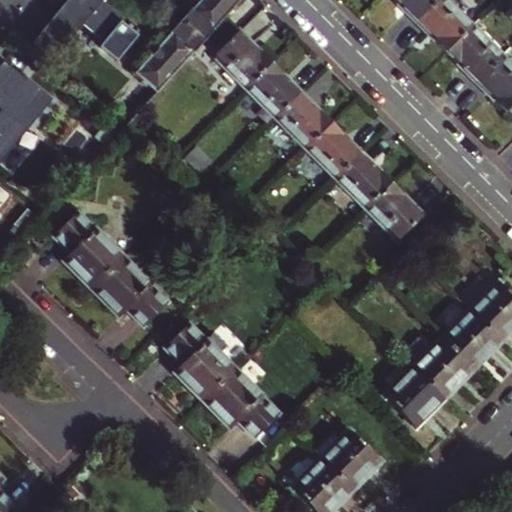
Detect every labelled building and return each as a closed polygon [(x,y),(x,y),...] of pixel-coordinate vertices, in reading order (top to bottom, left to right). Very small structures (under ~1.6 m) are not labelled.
[(103,0),(68,0),(32,45),(57,65),(74,44),(92,59),(124,18),(103,0)] [(158,92),(206,39),(225,18),(240,0),(201,0),(178,26),(136,74),(158,92)] [(394,0),(417,23),(440,0),(394,0)] [(447,53),(473,28),(445,0),(440,0),(417,23),(447,53)] [(206,39),(215,48),(234,27),(225,18),(206,39)] [(477,84),(503,58),(473,28),(447,53),(477,84)] [(245,89),(271,64),(238,31),(212,57),(245,89)] [(0,157),(8,164),(61,98),(0,50),(0,157)] [(507,113),(511,108),(511,67),(503,58),(477,84),(507,113)] [(245,89),(275,119),(300,93),(271,64),(245,89)] [(305,149),(331,124),(300,93),(275,119),(305,149)] [(335,179),(361,154),(331,124),(305,149),(335,179)] [(335,179),(365,209),(390,183),(361,154),(335,179)] [(397,241),(422,215),(390,183),(365,209),(397,241)] [(0,207),(10,196),(0,187),(0,207)] [(89,287),(120,257),(76,213),(53,236),(70,253),(63,260),(89,287)] [(144,327),(167,304),(120,257),(89,287),(118,317),(127,309),(144,327)] [(469,312),(498,341),(511,326),(511,297),(497,283),(469,312)] [(469,369),(498,341),(469,312),(440,341),(469,369)] [(201,400),(232,370),(187,325),(164,348),(181,364),(173,372),(201,400)] [(441,398),(469,369),(440,341),(412,368),(441,398)] [(382,398),(411,427),(441,398),(412,368),(382,398)] [(255,439),(277,416),(232,370),(201,400),(230,429),(237,421),(255,439)] [(319,461),(348,490),(378,460),(348,432),(319,461)] [(312,511),(326,511),(348,490),(319,461),(290,490),(312,511)] [(0,511),(4,511),(11,506),(0,494),(0,481),(1,481),(0,480),(0,511)] [(42,511),(66,511),(73,505),(61,492),(42,511)]
